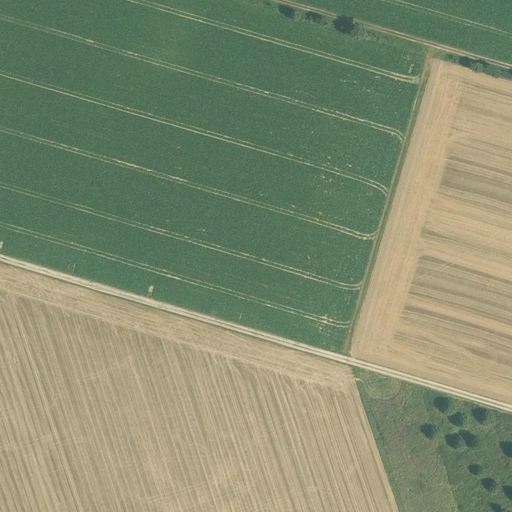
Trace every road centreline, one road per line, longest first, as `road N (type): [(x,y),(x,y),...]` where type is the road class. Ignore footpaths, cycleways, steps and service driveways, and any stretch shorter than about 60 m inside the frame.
road 1 (track): [(433,45),(343,359),(511,409)]
road 2 (track): [(343,359),(0,258)]
road 3 (track): [(277,0),(511,68)]
